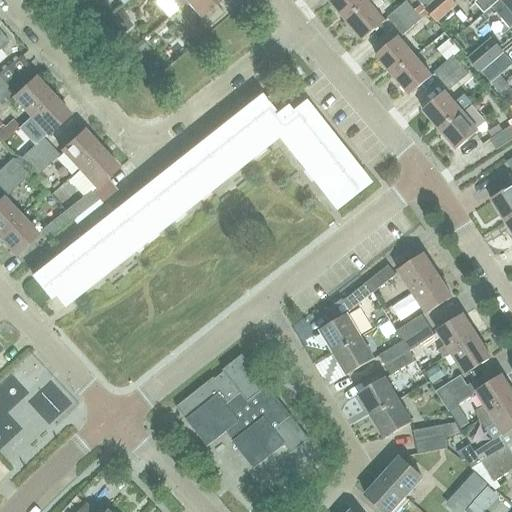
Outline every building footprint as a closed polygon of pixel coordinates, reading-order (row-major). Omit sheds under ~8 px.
[(168,0),(178,11),(187,3),(191,0),(168,0)] [(223,0),(191,0),(187,3),(195,12),(185,20),(199,36),(224,15),(217,6),(223,0)] [(334,0),(331,3),(348,22),(374,0),(371,0),(369,2),(367,0),(334,0)] [(382,0),(374,0),(348,22),(365,42),(387,23),(376,11),(385,3),(382,0)] [(417,0),(426,9),(436,0),(417,0)] [(452,0),(436,0),(426,9),(438,23),(457,5),(452,0)] [(493,8),(502,0),(481,0),(476,5),(485,15),(493,8)] [(511,0),(502,0),(493,8),(511,30),(511,28),(511,0)] [(397,29),(417,13),(409,3),(389,20),(397,29)] [(121,11),(110,20),(123,35),(133,27),(121,11)] [(417,13),(397,29),(405,38),(424,21),(417,13)] [(0,31),(0,49),(9,43),(0,31)] [(447,34),(434,45),(444,58),(457,47),(447,34)] [(493,38),(469,58),(480,72),(504,52),(493,38)] [(378,58),(395,77),(417,58),(401,39),(378,58)] [(143,41),(134,48),(141,56),(141,57),(150,50),(143,41)] [(461,52),(455,57),(436,74),(444,83),(463,67),(462,65),(468,60),(461,52)] [(417,58),(395,77),(411,96),(433,77),(417,58)] [(491,82),(506,69),(499,61),(484,73),(491,82)] [(463,67),(444,83),(452,92),(471,76),(463,67)] [(14,99),(31,118),(55,97),(37,78),(14,99)] [(511,102),(511,87),(505,79),(493,89),(508,106),(511,102)] [(0,105),(14,94),(7,84),(0,90),(0,105)] [(425,113),(441,132),(463,113),(447,94),(425,113)] [(72,115),(55,97),(31,118),(49,137),(72,115)] [(283,141),(310,119),(315,115),(306,103),(281,123),(262,98),(255,104),(258,109),(231,130),(253,158),(280,137),(283,141)] [(480,132),(463,113),(441,132),(458,151),(480,132)] [(283,141),(301,163),(328,142),(310,119),(283,141)] [(498,151),(511,141),(511,127),(491,141),(498,151)] [(226,179),(253,158),(231,130),(205,151),(226,179)] [(63,152),(80,171),(103,150),(86,131),(63,152)] [(31,167),(53,147),(45,139),(23,159),(31,167)] [(301,163),(319,186),(346,164),(328,142),(301,163)] [(61,156),(53,147),(31,167),(39,176),(61,156)] [(103,150),(80,171),(97,190),(120,168),(103,150)] [(226,179),(205,151),(178,173),(200,200),(226,179)] [(0,186),(1,188),(22,168),(14,159),(0,171),(0,186)] [(346,164),(319,186),(337,209),(364,188),(346,164)] [(22,168),(1,188),(9,197),(30,177),(22,168)] [(173,221),(200,200),(178,173),(151,194),(173,221)] [(507,192),(493,202),(506,223),(511,219),(511,176),(511,175),(501,182),(507,192)] [(58,180),(50,187),(56,193),(64,186),(58,180)] [(65,188),(55,198),(67,211),(78,202),(65,188)] [(67,211),(74,221),(100,201),(93,191),(67,211)] [(146,242),(173,221),(151,194),(124,215),(146,242)] [(0,202),(0,236),(22,217),(4,198),(0,202)] [(48,242),(74,221),(67,211),(41,232),(48,242)] [(120,264),(146,242),(124,215),(98,236),(120,264)] [(22,217),(0,236),(0,240),(15,257),(39,236),(22,217)] [(98,236),(71,257),(93,285),(120,264),(98,236)] [(400,273),(414,294),(440,277),(426,256),(400,273)] [(65,307),(93,285),(71,257),(44,278),(40,274),(35,278),(51,299),(56,295),(65,307)] [(389,266),(367,284),(373,295),(397,276),(389,266)] [(440,277),(414,294),(428,315),(454,299),(440,277)] [(322,332),(336,355),(362,339),(348,314),(373,295),(367,284),(344,302),(342,300),(325,314),(333,326),(322,332)] [(404,342),(430,326),(424,316),(398,331),(404,342)] [(465,317),(439,334),(447,346),(439,351),(444,359),(452,354),(479,338),(465,317)] [(430,326),(404,342),(411,352),(436,337),(430,326)] [(479,338),(452,354),(466,376),(493,359),(479,338)] [(362,339),(336,355),(349,377),(376,361),(362,339)] [(386,367),(410,353),(404,343),(380,356),(386,367)] [(410,353),(386,367),(392,376),(416,363),(410,353)] [(177,408),(208,447),(227,432),(234,442),(233,443),(254,470),(285,445),(292,454),(310,440),(243,356),(224,372),(225,373),(216,380),(215,379),(177,408)] [(437,366),(425,373),(432,385),(444,378),(437,366)] [(437,392),(443,402),(469,387),(462,377),(437,392)] [(478,394),(486,407),(476,413),(481,421),(491,415),(511,401),(511,389),(504,377),(478,394)] [(373,418),(400,402),(386,379),(360,395),(373,418)] [(475,397),(469,387),(443,402),(450,412),(475,397)] [(487,430),(497,424),(505,436),(511,431),(511,401),(491,415),(481,421),(487,430)] [(400,402),(373,418),(386,440),(413,424),(400,402)] [(417,444),(446,438),(454,436),(452,424),(414,432),(417,444)] [(456,424),(452,424),(454,436),(464,434),(456,424)] [(500,437),(476,453),(463,461),(473,469),(482,463),(507,447),(500,437)] [(446,438),(417,444),(419,455),(448,449),(446,438)] [(488,473),(511,457),(511,454),(507,447),(482,463),(488,473)] [(511,471),(511,457),(488,473),(495,483),(511,471)] [(384,477),(407,499),(424,480),(401,458),(384,477)] [(395,511),(407,499),(384,477),(366,496),(384,511),(395,511)] [(78,495),(62,511),(73,511),(84,501),(78,495)] [(274,511),(281,505),(272,497),(258,511),(274,511)]
